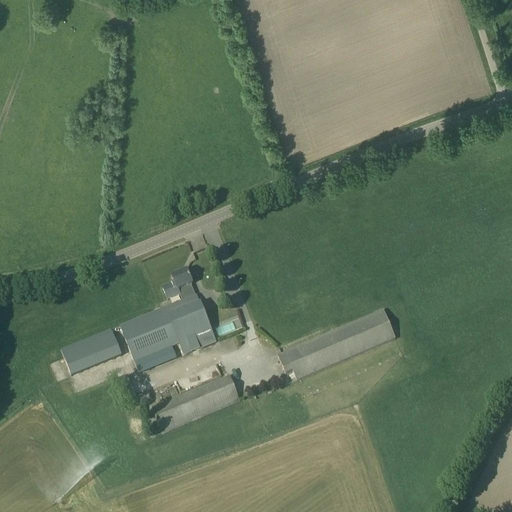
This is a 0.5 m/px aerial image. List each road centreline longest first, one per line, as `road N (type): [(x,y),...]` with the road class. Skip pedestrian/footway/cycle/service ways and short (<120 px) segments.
road 1 (tertiary): [(0,289),(81,273),(506,101)]
road 2 (unclassified): [(454,511),(511,406)]
